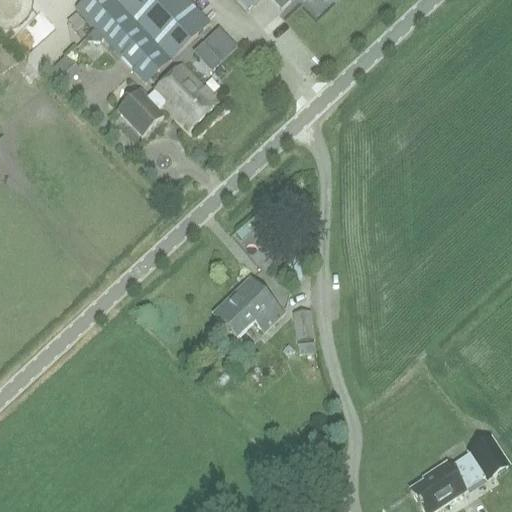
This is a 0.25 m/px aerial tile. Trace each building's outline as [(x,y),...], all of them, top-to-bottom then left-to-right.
[(12,0),(0,0),(0,17),(14,2),(12,0)] [(83,20),(93,31),(99,37),(99,38),(144,87),(210,26),(185,0),(86,0),(75,11),(77,14),(83,20)] [(235,0),(246,12),(258,0),(235,0)] [(84,25),(75,16),(66,23),(75,33),(84,25)] [(99,37),(93,31),(90,33),(86,37),(86,41),(99,42),(99,38),(99,37)] [(58,69),(72,76),(86,51),(73,43),(58,69)] [(163,108),(187,133),(217,105),(182,68),(151,97),(150,95),(145,100),(138,93),(116,114),(141,139),(162,118),(158,113),(163,108)] [(254,218),(272,240),(292,224),(274,202),(254,218)] [(279,272),(294,287),(307,274),(293,259),(279,272)] [(212,317),(236,342),(255,325),(264,335),(283,317),(250,282),(212,317)] [(292,316),(296,345),(314,343),(310,313),(292,316)] [(471,457),(450,470),(447,465),(427,478),(429,480),(409,493),(420,511),(437,511),(465,494),(464,493),(486,479),(487,482),(508,470),(490,442),(470,454),(471,457)]
